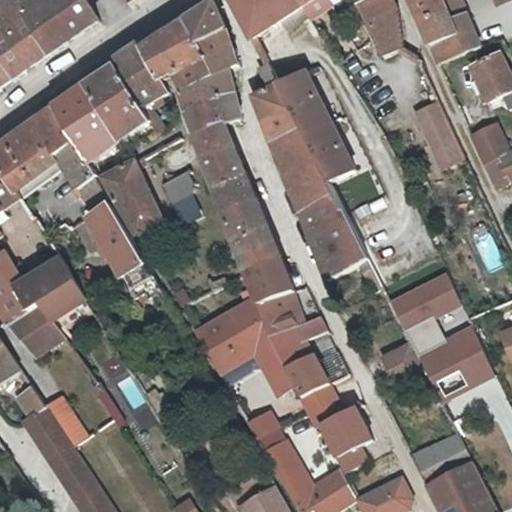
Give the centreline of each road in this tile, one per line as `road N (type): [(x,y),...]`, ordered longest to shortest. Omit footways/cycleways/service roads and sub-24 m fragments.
road 1 (residential): [(223,0),(251,73),(251,148),(432,511)]
road 2 (residential): [(402,0),(511,241)]
road 3 (primary): [(0,118),(170,0)]
